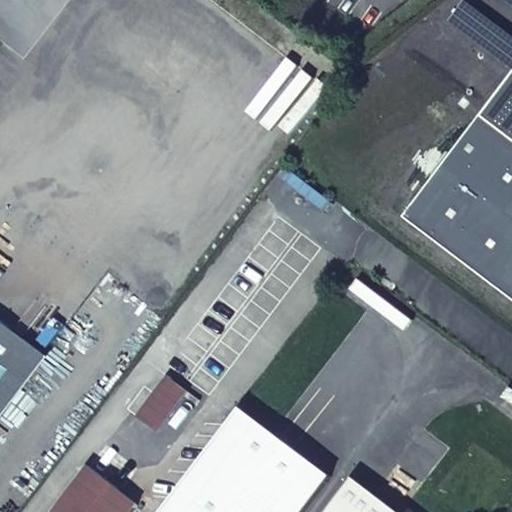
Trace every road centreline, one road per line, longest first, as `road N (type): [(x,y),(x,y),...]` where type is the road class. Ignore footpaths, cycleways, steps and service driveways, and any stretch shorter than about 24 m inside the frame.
road 1 (residential): [(328,223),(511,358)]
road 2 (unknown): [(323,511),(442,361)]
